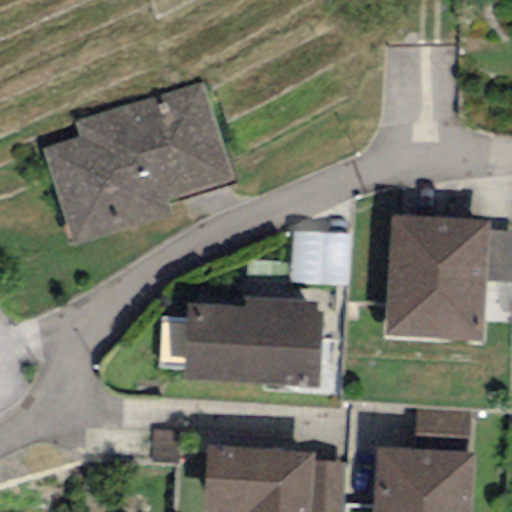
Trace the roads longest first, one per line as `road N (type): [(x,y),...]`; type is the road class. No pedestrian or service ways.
road 1 (residential): [(0,387),(208,255),(343,183),(437,153),(511,153)]
road 2 (track): [(437,153),(428,0)]
